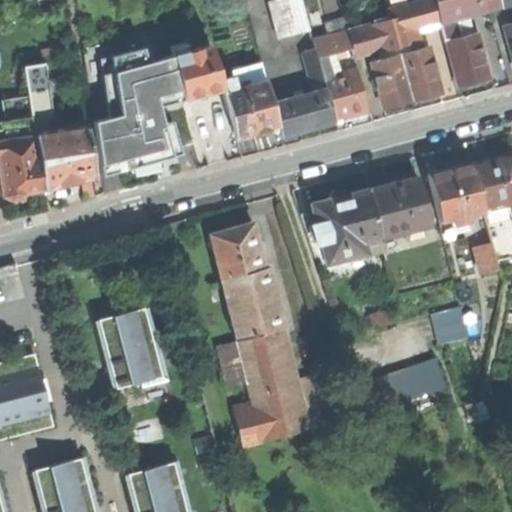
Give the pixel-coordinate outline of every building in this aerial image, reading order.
[(280,40),(311,31),(302,0),(278,0),(270,3),(280,40)] [(440,23),(440,22),(433,0),(424,0),(388,10),(391,20),(399,46),(417,41),(414,30),(440,23)] [(433,0),(440,22),(486,9),(482,0),(433,0)] [(511,0),(482,0),(486,9),(486,10),(511,3),(511,24),(506,26),(511,47),(511,0)] [(379,52),(399,46),(391,20),(348,32),(353,47),(355,56),(378,49),(379,52)] [(444,38),(456,34),(451,20),(440,23),(444,38)] [(314,41),(317,48),(319,57),(353,47),(348,32),(314,41)] [(480,83),(490,80),(477,34),(448,42),(461,88),(480,83)] [(204,94),(224,89),(221,80),(212,45),(173,55),(174,60),(177,71),(183,93),(184,99),(204,94)] [(429,46),(402,54),(415,100),(431,95),(442,92),(429,46)] [(313,86),(326,82),(325,78),(319,57),(317,48),(303,52),(313,86)] [(412,100),(399,55),(372,62),(385,108),(395,105),(412,100)] [(166,161),(185,156),(174,122),(165,125),(160,99),(183,93),(177,71),(174,60),(113,75),(122,115),(94,121),(104,177),(166,161)] [(32,116),(35,134),(49,131),(47,119),(53,118),(44,64),(25,67),(29,96),(32,116)] [(354,116),(370,112),(359,68),(325,78),(326,82),(328,89),(337,121),(354,116)] [(258,133),(280,127),(268,81),(236,89),(233,77),(221,80),(224,89),(237,138),(258,133)] [(312,128),(337,121),(328,89),(289,100),(297,132),(312,128)] [(5,121),(32,116),(29,96),(2,101),(5,121)] [(32,116),(5,121),(0,121),(0,139),(35,134),(32,116)] [(49,131),(35,134),(43,191),(69,184),(95,178),(87,125),(49,131)] [(43,191),(35,134),(0,139),(0,172),(4,196),(11,199),(20,198),(26,193),(43,191)] [(470,164),(482,210),(505,204),(511,201),(511,163),(509,154),(494,158),(470,164)] [(449,170),(426,176),(438,221),(449,218),(451,223),(467,219),(465,214),(482,210),(470,164),(449,170)] [(396,183),(369,190),(382,239),(428,226),(417,179),(407,182),(406,180),(396,183)] [(326,263),(384,248),(382,239),(369,190),(350,195),(342,190),(336,191),(332,192),(328,198),(328,201),(312,206),(316,224),(311,225),(315,242),(321,241),(326,263)] [(505,204),(482,210),(485,223),(508,217),(505,204)] [(208,235),(219,277),(263,267),(251,223),(220,231),(208,235)] [(481,273),(497,269),(490,243),(474,248),(481,273)] [(263,267),(219,277),(224,297),(236,342),(284,329),(268,266),(263,267)] [(143,385),(169,378),(157,335),(152,336),(143,304),(97,316),(116,385),(141,379),(143,385)] [(431,313),(439,345),(467,337),(459,306),(431,313)] [(284,329),(236,342),(216,347),(242,445),(310,428),(304,408),(284,329)] [(0,437),(54,423),(35,350),(0,359),(0,437)] [(344,389),(353,417),(443,386),(433,358),(344,389)] [(314,405),(304,408),(310,428),(344,419),(339,398),(336,394),(314,399),(314,405)] [(484,403),(467,408),(471,424),(488,420),(484,403)] [(101,511),(86,454),(35,467),(46,511),(101,511)] [(193,511),(179,458),(128,471),(138,511),(193,511)]
